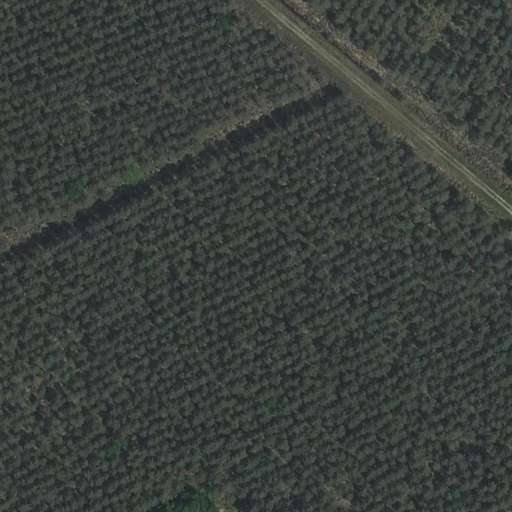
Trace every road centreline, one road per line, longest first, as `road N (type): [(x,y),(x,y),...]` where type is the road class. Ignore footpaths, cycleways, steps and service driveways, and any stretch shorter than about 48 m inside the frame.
road 1 (track): [(0,256),(355,74)]
road 2 (track): [(511,205),(266,0)]
